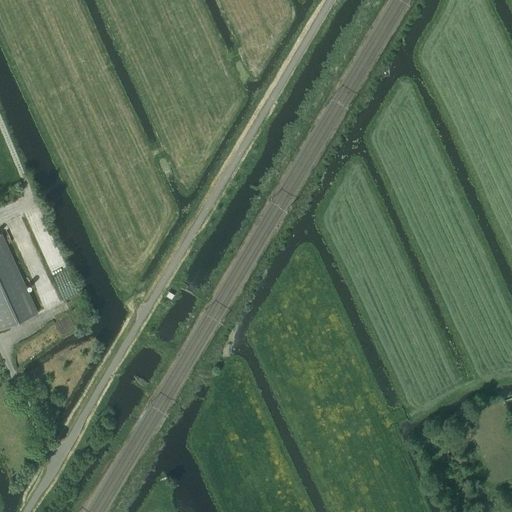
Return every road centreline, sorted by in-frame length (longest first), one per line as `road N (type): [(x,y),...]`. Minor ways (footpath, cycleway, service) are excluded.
road 1 (unclassified): [(26,511),(330,0)]
road 2 (track): [(0,222),(32,206),(0,124)]
